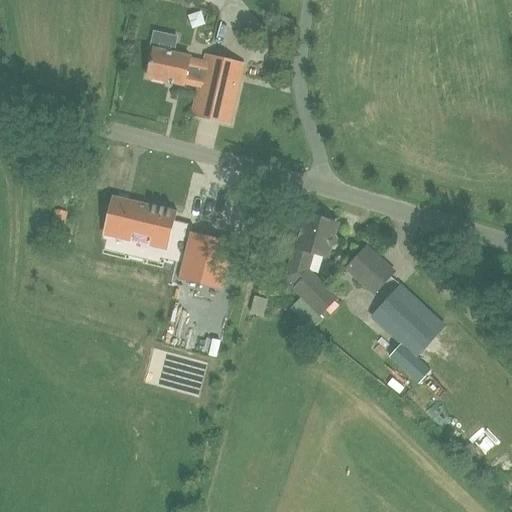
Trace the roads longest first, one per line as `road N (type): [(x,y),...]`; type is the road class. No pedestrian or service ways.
road 1 (tertiary): [(315,188),(0,104)]
road 2 (residential): [(315,188),(300,60),(308,0)]
road 3 (residential): [(511,356),(408,257),(399,213)]
